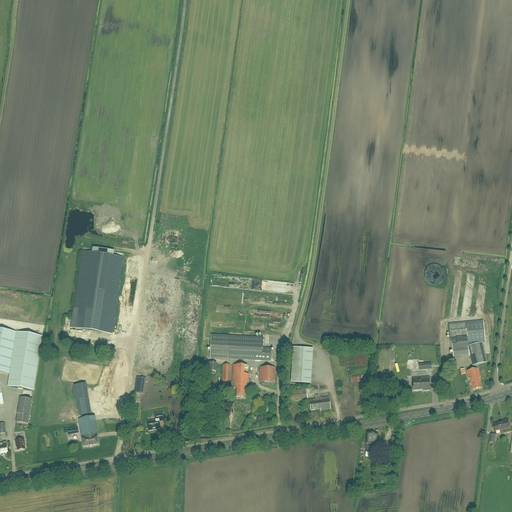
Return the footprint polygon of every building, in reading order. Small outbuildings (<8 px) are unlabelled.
[(181,251),(180,232),(163,232),(163,252),(181,251)] [(71,328),(113,334),(123,257),(115,256),(116,252),(110,251),(109,254),(100,253),(101,249),(94,248),(93,253),(82,251),(78,286),(76,286),(71,328)] [(156,285),(147,367),(150,368),(150,365),(165,366),(173,286),(156,285)] [(34,308),(34,303),(0,298),(0,315),(32,320),(32,315),(36,315),(37,308),(34,308)] [(467,343),(467,345),(481,343),(482,343),(485,343),(483,321),(448,325),(450,343),(456,342),(456,344),(460,343),(467,343)] [(33,391),(42,337),(0,330),(0,372),(10,374),(8,387),(33,391)] [(271,349),(262,348),(262,339),(211,336),(210,359),(270,361),(271,349)] [(468,357),(467,347),(467,345),(467,343),(460,343),(456,344),(452,344),(453,358),(468,357)] [(314,350),(294,349),(291,384),(311,386),(314,350)] [(216,373),(216,364),(204,363),(203,372),(216,373)] [(249,371),(249,366),(233,366),(232,384),(234,384),(234,389),(236,389),(235,398),(244,398),(245,387),(246,387),(247,383),(248,383),(248,375),(247,375),(247,371),(249,371)] [(275,383),(275,368),(260,368),(260,383),(275,383)] [(120,409),(124,371),(109,369),(105,402),(104,402),(104,408),(120,409)] [(481,388),(479,378),(480,378),(477,369),(466,371),(468,380),(469,379),(472,391),(481,388)] [(430,391),(429,377),(412,379),(413,391),(423,390),(423,391),(430,391)] [(134,393),(143,395),(145,379),(137,378),(134,393)] [(79,417),(88,416),(82,385),(74,386),(79,417)] [(288,403),(307,401),(306,390),(286,392),(288,403)] [(319,398),(319,396),(315,396),(316,400),(309,401),(310,411),(321,409),(321,411),(330,410),(328,397),(319,398)] [(28,425),(32,400),(20,398),(16,423),(28,425)] [(148,431),(160,429),(159,422),(164,421),(162,414),(155,416),(156,421),(147,423),(148,431)] [(89,447),(93,447),(93,446),(99,445),(96,432),(97,432),(94,417),(78,419),(83,448),(89,447)] [(500,432),(510,429),(508,420),(498,423),(498,424),(493,425),(494,432),(500,431),(500,432)] [(511,428),(510,429),(500,432),(501,435),(511,431),(511,435),(510,453),(511,453),(511,428)] [(377,446),(378,435),(367,434),(366,445),(366,453),(373,454),(374,446),(377,446)] [(25,446),(24,440),(15,441),(16,445),(17,451),(25,450),(24,446),(25,446)]
